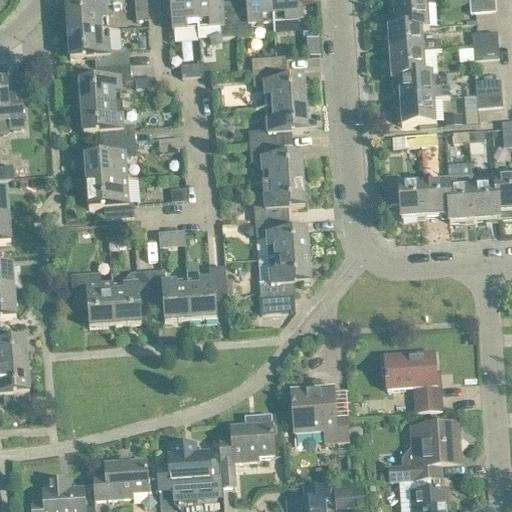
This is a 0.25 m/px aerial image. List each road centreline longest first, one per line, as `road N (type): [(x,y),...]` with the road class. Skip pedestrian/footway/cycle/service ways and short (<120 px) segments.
road 1 (residential): [(359,254),(339,0)]
road 2 (residential): [(500,511),(483,263)]
road 3 (residential): [(483,263),(392,268),(359,254)]
